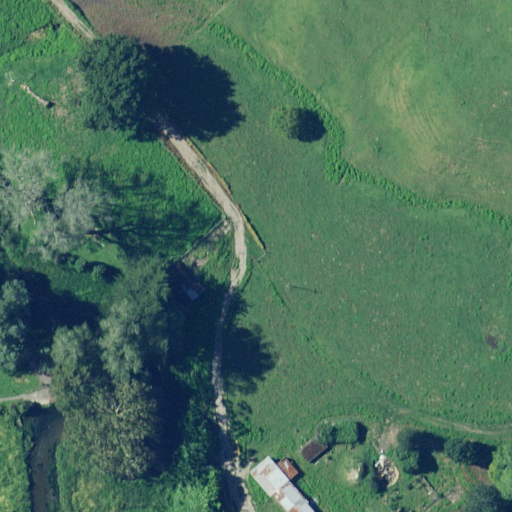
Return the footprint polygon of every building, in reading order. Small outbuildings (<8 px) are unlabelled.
[(208,204),(150,140),(119,168),(176,232),(208,204)] [(202,292),(194,282),(183,291),(191,301),(202,292)] [(355,423),(329,425),(331,443),(357,441),(355,423)] [(327,447),(319,436),(299,452),(307,463),(327,447)] [(314,511),(268,456),(249,472),(269,496),(272,494),(287,511),(314,511)]
